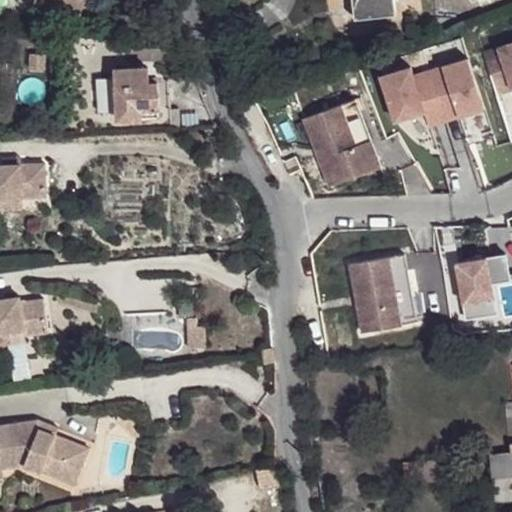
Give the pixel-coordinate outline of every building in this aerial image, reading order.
[(39,0),(39,2),(77,13),(80,0),(39,0)] [(355,0),(357,21),(395,16),(393,0),(355,0)] [(511,42),(483,52),(497,95),(511,90),(511,88),(511,42)] [(486,111),(469,58),(429,71),(446,124),(486,111)] [(160,111),(159,85),(148,86),(146,69),(115,71),(119,122),(141,120),(141,111),(160,111)] [(446,124),(429,71),(414,76),(412,70),(382,80),(396,124),(425,115),(430,129),(446,124)] [(172,110),(171,84),(159,85),(160,111),(172,110)] [(303,118),(329,186),(382,166),(358,103),(344,109),(342,103),(303,118)] [(160,119),(160,111),(141,111),(141,120),(160,119)] [(22,153),(4,154),(5,164),(21,163),(22,153)] [(0,196),(24,196),(48,195),(47,163),(21,163),(5,164),(0,163),(0,196)] [(0,207),(23,207),(24,196),(0,196),(0,207)] [(349,264),(361,332),(402,325),(401,318),(416,316),(405,253),(349,264)] [(454,263),(464,319),(496,313),(491,283),(508,280),(504,254),(454,263)] [(65,292),(63,302),(98,313),(101,303),(65,292)] [(0,298),(0,330),(5,330),(23,328),(24,334),(47,332),(42,299),(20,302),(9,303),(8,297),(0,298)] [(7,342),(26,340),(24,334),(23,328),(5,330),(7,342)] [(261,347),(262,360),(274,358),(273,345),(261,347)] [(125,416),(117,415),(117,422),(131,437),(140,437),(139,432),(125,416)] [(0,478),(4,478),(3,468),(25,465),(58,478),(65,461),(82,468),(90,448),(56,435),(39,428),(42,422),(37,420),(0,425),(0,478)] [(39,428),(56,435),(59,428),(42,422),(39,428)] [(511,451),(494,453),(497,496),(511,494),(511,451)] [(445,456),(401,459),(403,479),(447,477),(445,456)] [(65,461),(58,478),(75,485),(82,468),(65,461)] [(275,463),(257,468),(260,487),(280,482),(275,463)] [(167,505),(168,511),(178,511),(177,503),(167,505)]
